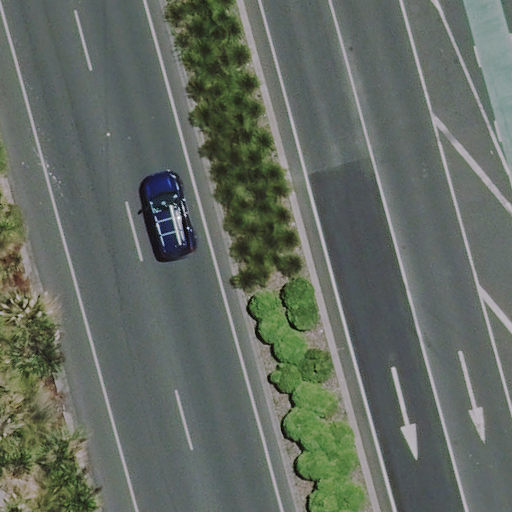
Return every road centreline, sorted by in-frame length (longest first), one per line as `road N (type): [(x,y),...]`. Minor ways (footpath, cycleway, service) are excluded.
road 1 (primary): [(209,511),(72,0)]
road 2 (primary): [(367,0),(511,477)]
